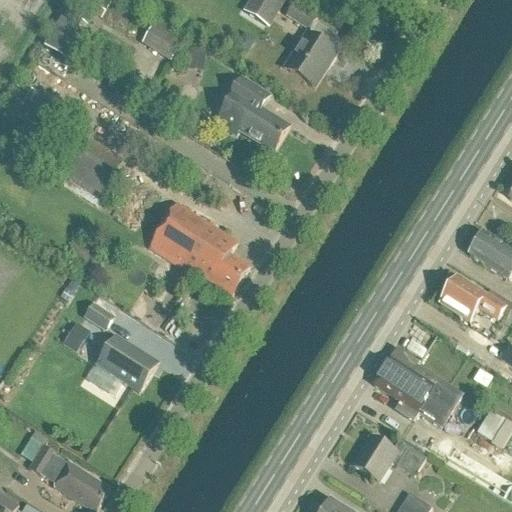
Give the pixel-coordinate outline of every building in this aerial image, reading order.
[(101,0),(91,17),(100,23),(114,0),(101,0)] [(256,0),(246,17),(266,29),(283,3),(278,0),(256,0)] [(310,35),(317,24),(293,9),(287,20),(310,35)] [(45,50),(67,64),(88,30),(66,16),(45,50)] [(183,44),(156,27),(144,47),(171,64),(183,44)] [(329,71),(337,57),(307,38),(285,73),(313,91),(327,69),(329,71)] [(274,158),(290,132),(260,114),(269,100),(242,83),(214,128),(235,141),(238,135),(274,158)] [(43,146),(54,128),(36,117),(25,135),(43,146)] [(100,212),(128,169),(90,145),(74,171),(60,162),(49,179),(100,212)] [(232,301),(250,273),(230,260),(238,248),(178,209),(150,253),(189,277),(191,274),(232,301)] [(511,255),(482,237),(467,260),(509,287),(511,281),(511,255)] [(497,327),(505,315),(487,303),(488,302),(456,281),(437,310),(470,332),(480,316),(497,327)] [(160,303),(168,290),(157,283),(148,296),(160,303)] [(69,288),(61,300),(68,304),(76,292),(69,288)] [(105,335),(114,322),(94,309),(85,322),(105,335)] [(77,330),(68,343),(81,351),(90,338),(77,330)] [(140,398),(159,369),(116,341),(97,370),(140,398)] [(511,372),(511,352),(510,351),(501,366),(511,372)] [(451,418),(461,403),(452,398),(453,396),(438,386),(418,373),(420,369),(397,354),(374,390),(403,409),(399,416),(414,426),(418,420),(441,434),(449,421),(441,416),(443,412),(451,418)] [(485,397),(497,383),(471,362),(459,377),(485,397)] [(511,430),(503,424),(490,445),(502,452),(511,435),(511,430)] [(393,455),(372,442),(353,472),(381,489),(393,469),(408,479),(415,484),(427,465),(420,460),(399,447),(393,455)] [(69,470),(55,462),(57,459),(44,451),(30,474),(56,490),(55,492),(86,511),(99,511),(112,493),(70,467),(69,470)] [(0,511),(18,511),(20,510),(0,497),(0,511)] [(427,511),(410,501),(402,511),(427,511)]
